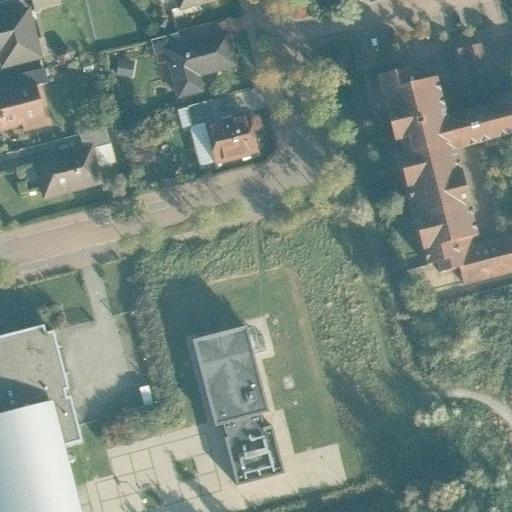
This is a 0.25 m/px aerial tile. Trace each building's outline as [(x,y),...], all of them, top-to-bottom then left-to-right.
[(61,4),(60,0),(33,0),(35,9),(61,4)] [(176,0),(179,10),(216,0),(176,0)] [(42,57),(29,7),(0,14),(0,61),(1,66),(42,57)] [(199,75),(238,66),(229,30),(180,43),(164,47),(168,61),(177,98),(203,92),(199,75)] [(164,47),(180,43),(177,32),(151,39),(158,63),(168,61),(164,47)] [(511,90),(496,95),(481,43),(449,52),(463,109),(449,112),(438,74),(415,77),(411,63),(377,72),(428,264),(438,261),(441,274),(461,268),(465,285),(511,273),(511,236),(475,245),(474,237),(479,235),(460,146),(511,132),(511,90)] [(16,74),(19,85),(35,81),(36,85),(47,82),(43,68),(16,74)] [(19,85),(0,90),(0,130),(22,126),(23,131),(46,125),(36,85),(35,81),(19,85)] [(205,124),(216,121),(211,100),(187,105),(193,127),(205,124)] [(214,165),(259,154),(248,113),(216,121),(205,124),(214,165)] [(78,133),(81,147),(92,144),(93,147),(110,143),(106,126),(78,133)] [(42,199),(103,183),(93,147),(92,144),(81,147),(31,159),(42,199)] [(0,511),(84,511),(82,503),(67,446),(85,442),(80,423),(72,396),(68,397),(66,389),(70,388),(55,329),(48,331),(46,324),(0,336),(0,511)] [(248,329),(192,343),(213,428),(221,426),(236,484),(284,472),(273,428),(265,430),(261,413),(269,411),(248,329)]
